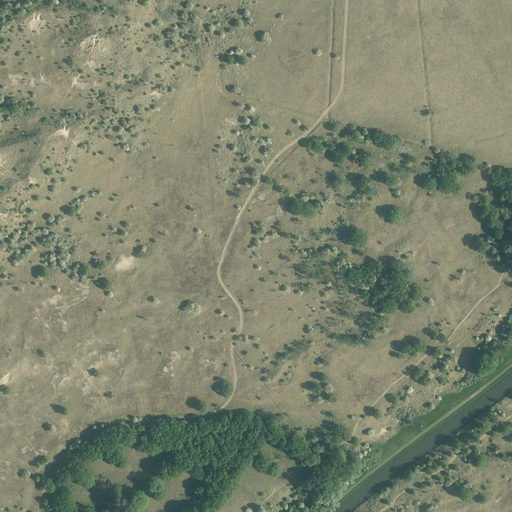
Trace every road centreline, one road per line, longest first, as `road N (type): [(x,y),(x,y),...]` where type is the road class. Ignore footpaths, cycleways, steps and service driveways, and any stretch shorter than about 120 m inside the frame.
road 1 (track): [(39,511),(54,471),(96,433),(208,415),(229,400),(231,344),(241,317),(218,270),(271,162),(314,126),(342,88),(347,0)]
road 2 (track): [(323,511),(511,364)]
